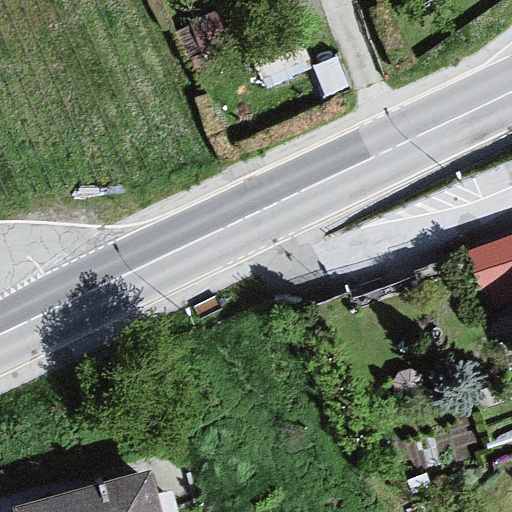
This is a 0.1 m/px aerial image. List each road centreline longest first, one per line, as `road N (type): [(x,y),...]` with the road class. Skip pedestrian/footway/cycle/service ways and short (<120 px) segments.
road 1 (residential): [(262,210),(284,248),(305,262),(460,226),(511,205)]
road 2 (secondary): [(262,210),(511,92)]
road 3 (secondary): [(64,301),(262,210)]
road 4 (track): [(400,145),(338,0)]
